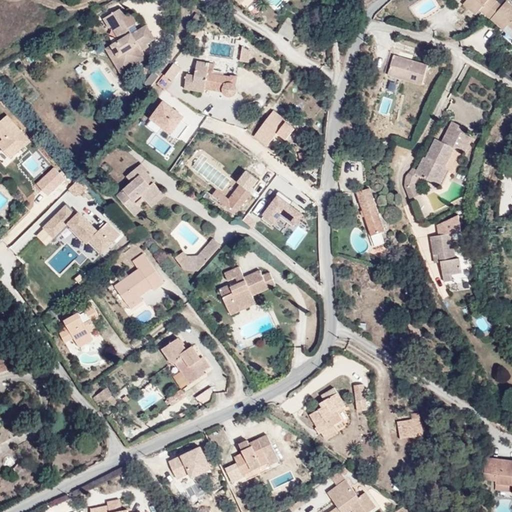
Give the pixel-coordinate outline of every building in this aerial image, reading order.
[(498,4),(493,0),(467,0),(469,1),(463,9),(476,19),(480,14),(485,18),(498,4)] [(295,10),(282,2),(279,7),(291,15),(295,10)] [(148,41),(139,23),(132,26),(134,30),(127,34),(122,25),(131,20),(127,10),(122,12),(117,4),(99,14),(103,26),(108,23),(114,37),(106,42),(112,54),(119,51),(124,61),(135,54),(134,52),(138,49),(135,43),(138,41),(140,45),(148,41)] [(511,8),(508,5),(505,9),(498,4),(485,18),(505,34),(510,29),(511,30),(511,8)] [(285,28),(293,16),(278,6),(270,19),(285,28)] [(189,7),(184,13),(192,18),(196,12),(189,7)] [(247,61),(250,48),(241,46),(238,58),(247,61)] [(386,67),(421,77),(427,58),(392,48),(386,67)] [(124,61),(119,51),(112,54),(117,64),(124,61)] [(177,67),(175,82),(194,85),(195,80),(213,83),(215,88),(218,89),(221,89),(225,86),(227,83),(226,78),(228,68),(221,68),(220,69),(198,66),(199,56),(188,54),(185,69),(177,67)] [(170,71),(159,63),(150,75),(161,84),(170,71)] [(472,82),(477,74),(466,68),(462,76),(472,82)] [(147,116),(178,139),(192,121),(160,98),(147,116)] [(262,103),(245,126),(249,129),(248,132),(257,138),(275,112),(262,103)] [(459,120),(462,115),(446,107),(435,128),(432,127),(422,147),(420,145),(414,158),(411,163),(413,164),(432,174),(441,156),(450,137),(459,120)] [(7,112),(0,117),(0,136),(1,138),(0,138),(0,146),(9,158),(30,141),(7,112)] [(460,142),(469,125),(459,120),(450,137),(460,142)] [(409,172),(413,164),(411,163),(414,158),(410,156),(408,156),(404,157),(401,160),(399,166),(398,175),(403,188),(413,183),(409,172)] [(438,177),(446,159),(441,156),(432,174),(438,177)] [(140,202),(154,188),(147,181),(148,177),(133,161),(126,167),(130,172),(108,192),(125,211),(138,199),(140,202)] [(236,179),(250,189),(258,176),(244,167),(236,179)] [(219,192),(206,182),(202,188),(225,205),(226,205),(240,184),(230,176),(219,192)] [(144,206),(159,192),(154,188),(140,202),(144,206)] [(286,236),(305,210),(277,190),(258,216),(286,236)] [(376,199),(373,190),(360,193),(361,197),(369,195),(371,201),(376,199)] [(385,229),(376,199),(371,201),(369,195),(361,197),(371,233),(385,229)] [(68,223),(97,254),(111,241),(70,198),(40,225),(52,237),(68,223)] [(128,215),(135,208),(132,204),(125,211),(128,215)] [(457,222),(454,204),(432,215),(434,225),(425,227),(428,243),(434,242),(437,266),(446,264),(457,263),(455,248),(451,248),(447,223),(457,222)] [(385,240),(385,229),(373,233),(377,243),(385,240)] [(191,269),(215,243),(205,235),(191,251),(179,251),(176,248),(167,257),(177,267),(191,269)] [(46,262),(58,274),(78,254),(66,242),(46,262)] [(390,256),(385,245),(377,248),(382,259),(390,256)] [(165,281),(142,251),(132,258),(138,267),(115,285),(127,301),(131,303),(138,298),(139,294),(149,288),(151,290),(165,281)] [(220,278),(238,270),(233,261),(217,270),(220,278)] [(248,295),(270,282),(263,270),(255,275),(250,269),(214,291),(217,298),(222,296),(232,313),(234,312),(231,306),(249,296),(248,295)] [(232,313),(222,296),(217,298),(227,316),(232,313)] [(234,312),(253,302),(249,296),(231,306),(234,312)] [(82,333),(90,328),(86,322),(94,316),(84,303),(76,309),(82,317),(76,321),(72,324),(64,315),(55,322),(60,329),(51,335),(59,346),(68,341),(70,344),(83,334),(82,333)] [(76,321),(69,312),(64,315),(72,324),(76,321)] [(198,353),(197,351),(194,353),(185,340),(180,343),(173,333),(159,343),(155,347),(166,362),(168,360),(183,381),(200,370),(198,367),(205,363),(198,353)] [(73,349),(87,340),(83,334),(70,344),(73,349)] [(506,381),(509,370),(499,367),(495,377),(506,381)] [(97,395),(94,397),(99,404),(113,394),(108,387),(97,395)] [(174,389),(160,398),(165,405),(179,396),(174,389)] [(322,429),(325,433),(344,419),(337,409),(343,404),(333,391),(316,404),(319,408),(309,416),(320,431),(322,429)] [(398,427),(400,439),(424,435),(421,416),(399,419),(401,427),(398,427)] [(242,475),(265,464),(260,451),(271,446),(265,435),(247,443),(245,439),(235,443),(239,454),(232,457),(234,461),(229,463),(231,467),(223,470),(229,485),(243,479),(242,475)] [(276,459),(271,446),(260,451),(265,464),(276,459)] [(511,450),(485,447),(484,469),(494,470),(494,474),(511,475),(511,450)] [(330,476),(336,484),(344,478),(338,470),(338,471),(330,476)] [(511,484),(511,475),(494,474),(493,482),(511,484)] [(358,498),(344,478),(336,484),(325,492),(336,506),(327,511),(344,511),(348,509),(350,511),(351,511),(360,506),(363,511),(364,511),(374,505),(365,493),(358,498)] [(287,506),(290,510),(303,501),(300,497),(287,506)] [(130,511),(130,508),(111,511),(110,503),(101,505),(102,511),(130,511)]
